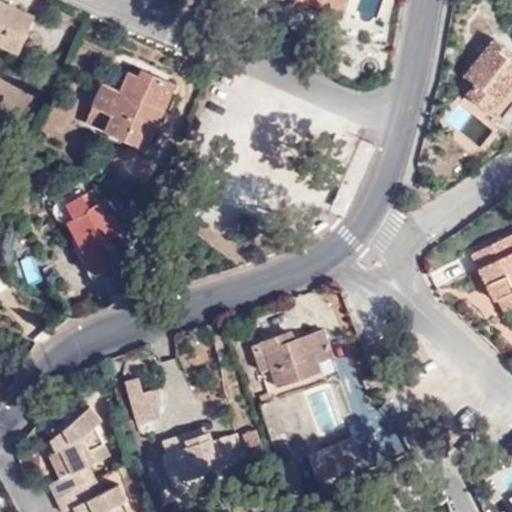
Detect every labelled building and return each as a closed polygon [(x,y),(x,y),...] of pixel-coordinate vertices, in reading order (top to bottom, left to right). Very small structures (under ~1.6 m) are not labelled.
[(0,0),(0,47),(33,62),(51,23),(0,0)] [(341,0),(300,0),(337,13),(341,0)] [(485,103),(492,109),(501,116),(511,102),(511,59),(509,57),(511,52),(494,37),(464,76),(472,84),(465,94),(482,107),(485,103)] [(144,147),(172,84),(138,69),(136,75),(128,71),(120,90),(101,83),(84,123),(103,131),(104,129),(144,147)] [(483,121),(492,109),(485,103),(482,107),(465,94),(458,104),(483,121)] [(121,230),(96,184),(85,189),(84,186),(55,202),(53,206),(53,213),(56,217),(60,220),(66,221),(95,273),(107,266),(111,275),(125,268),(121,259),(119,260),(107,238),(121,230)] [(511,232),(470,253),(491,300),(496,297),(502,311),(511,306),(511,232)] [(334,355),(325,328),(295,338),(293,329),(253,343),(262,368),(269,365),(277,386),(321,371),(318,361),(334,355)] [(430,357),(420,339),(408,345),(418,363),(430,357)] [(159,416),(159,388),(141,392),(137,377),(125,381),(137,423),(159,416)] [(57,498),(96,477),(90,465),(97,461),(91,450),(104,443),(96,426),(102,419),(90,405),(51,438),(56,449),(48,454),(61,478),(50,484),(57,498)] [(266,457),(257,431),(245,436),(254,462),(266,457)] [(236,465),(227,436),(210,441),(208,433),(185,441),(188,449),(164,456),(173,485),(236,465)] [(362,459),(352,436),(323,448),(332,471),(362,459)] [(91,450),(97,461),(110,455),(104,443),(91,450)] [(302,475),(294,454),(277,460),(283,482),(302,475)] [(103,492),(96,477),(57,498),(65,511),(75,507),(80,504),(84,511),(127,511),(122,501),(127,498),(119,483),(103,492)] [(278,499),(270,480),(257,485),(265,505),(278,499)]
